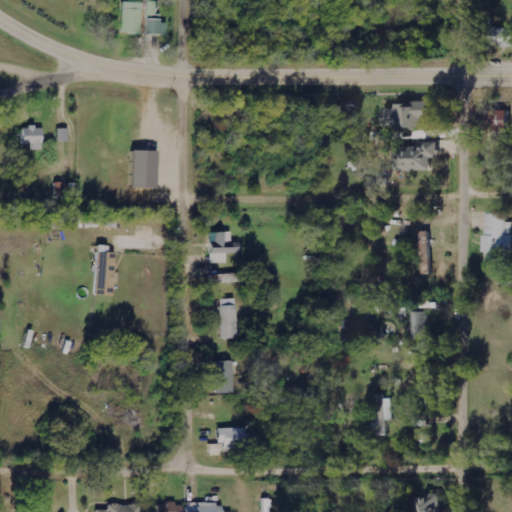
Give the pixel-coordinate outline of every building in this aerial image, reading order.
[(122,34),(142,35),(143,3),(123,2),(122,34)] [(158,2),(148,2),(148,19),(158,19),(158,2)] [(168,21),(148,21),(148,35),(167,35),(168,21)] [(487,26),(511,26),(511,43),(487,43),(487,26)] [(432,120),(432,103),(396,104),(397,109),(386,110),(386,128),(397,128),(397,130),(425,129),(425,120),(432,120)] [(482,132),(511,132),(511,112),(483,111),(482,132)] [(23,128),(23,145),(32,145),(32,150),(43,151),(44,128),(23,128)] [(69,129),(58,129),(59,143),(69,142),(69,129)] [(440,159),(439,143),(425,144),(426,153),(397,153),(397,172),(432,171),(432,159),(440,159)] [(158,189),(159,152),(134,151),(133,188),(158,189)] [(511,214),(486,215),(487,261),(511,260),(511,252),(511,251),(511,214)] [(211,263),(227,263),(226,254),(241,253),(240,243),(232,243),(232,233),(210,233),(211,263)] [(96,296),(114,296),(116,254),(97,253),(96,296)] [(221,300),(222,339),(238,339),(237,300),(221,300)] [(412,340),(429,339),(428,313),(411,313),(412,340)] [(234,394),(233,362),(215,362),(216,394),(234,394)] [(394,422),(393,397),(377,398),(377,423),(394,422)] [(210,456),(224,456),(224,450),(247,449),(246,429),(218,429),(219,445),(210,445),(210,456)] [(442,511),(443,497),(418,496),(418,511),(442,511)]
